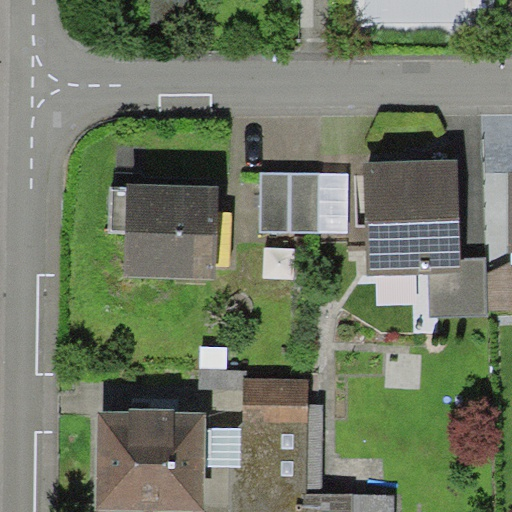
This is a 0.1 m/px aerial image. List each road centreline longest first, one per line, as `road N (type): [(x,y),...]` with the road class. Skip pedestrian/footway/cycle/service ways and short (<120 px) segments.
road 1 (residential): [(21,90),(511,84)]
road 2 (residential): [(21,90),(12,511)]
